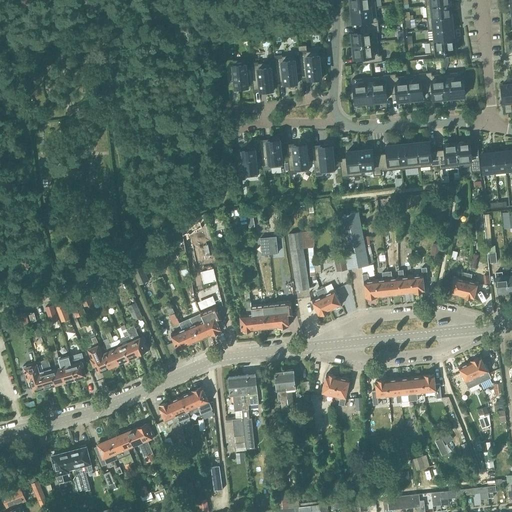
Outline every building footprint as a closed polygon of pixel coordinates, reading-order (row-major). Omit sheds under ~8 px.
[(350,0),(351,10),(376,7),(375,0),(350,0)] [(452,3),(426,6),(427,18),(452,15),(453,15),(452,3)] [(376,7),(351,10),(353,22),(359,22),(359,27),(379,25),(378,19),(377,19),(376,7)] [(452,15),(427,18),(429,30),(453,27),(452,15)] [(360,33),(352,34),(353,46),(378,43),(377,32),(380,31),(379,25),(359,27),(360,33)] [(453,27),(429,30),(429,31),(434,30),(435,41),(430,41),(430,42),(454,39),(453,27)] [(454,39),(430,42),(431,54),(456,52),(454,39)] [(379,55),(378,43),(353,46),(355,58),(363,57),(363,63),(383,61),(382,55),(379,55)] [(319,50),(300,52),(302,74),(302,80),(302,82),(303,82),(303,81),(314,79),(314,80),(322,79),(322,76),(325,76),(324,69),(321,69),(319,50)] [(279,87),(278,85),(290,84),(290,85),(298,84),(297,81),(297,74),(295,55),(275,57),(278,87),(279,87)] [(230,91),(229,90),(241,88),(241,89),(249,88),(246,59),(226,61),(229,91),(230,91)] [(271,62),(251,64),(254,94),(255,94),(254,93),(266,91),(266,92),(274,91),(271,62)] [(426,72),(419,73),(419,74),(408,75),(411,100),(423,99),(422,93),(428,92),(426,72)] [(432,75),(432,72),(426,72),(428,92),(433,92),(434,100),(446,98),(444,73),(432,75)] [(462,72),(444,73),(446,98),(465,96),(462,72)] [(396,76),(396,73),(390,74),(392,94),(397,93),(398,101),(411,100),(408,75),(396,76)] [(390,74),(383,75),(383,76),(372,77),(375,102),(387,101),(386,94),(392,94),(390,74)] [(372,77),(354,79),(356,98),(356,104),(362,103),(375,102),(372,77)] [(511,102),(511,83),(502,85),(505,113),(511,112),(511,104),(511,102)] [(260,138),(263,159),(263,166),(263,168),(283,166),(280,137),(272,138),(272,139),(273,139),(273,140),(261,142),(261,138),(260,138)] [(287,143),(288,156),(289,163),(289,170),(290,173),(309,171),(306,141),(298,142),(298,143),(299,143),(299,145),(287,146),(287,142),(287,143)] [(431,151),(430,141),(417,142),(420,167),(439,165),(440,169),(438,150),(431,151)] [(470,141),(457,142),(460,167),(472,166),(472,172),(481,171),(479,155),(471,156),(470,141)] [(420,167),(417,142),(399,144),(402,169),(420,167)] [(445,143),(446,149),(438,150),(440,169),(460,167),(457,142),(445,143)] [(313,144),(313,153),(314,161),(316,174),(335,172),(332,143),(324,144),(325,144),(325,146),(313,147),(313,144)] [(399,144),(387,145),(388,153),(380,154),(382,171),(402,169),(399,144)] [(236,148),(237,163),(239,178),(258,176),(255,147),(247,148),(248,148),(248,150),(236,151),(236,148)] [(373,155),(372,149),(360,150),(362,175),(363,175),(362,170),(373,169),(374,176),(382,175),(382,171),(380,154),(373,155)] [(360,150),(347,152),(348,158),(340,158),(342,177),(362,175),(360,150)] [(504,151),(493,152),(495,172),(506,170),(504,151)] [(484,173),(495,172),(493,153),(482,154),(484,173)] [(349,269),(350,269),(370,265),(369,264),(368,254),(359,211),(338,216),(349,269)] [(511,211),(503,212),(504,229),(511,227),(511,211)] [(478,231),(484,230),(483,214),(476,215),(478,231)] [(215,230),(224,228),(222,218),(213,221),(215,230)] [(200,219),(183,226),(184,235),(204,227),(200,219)] [(300,232),(289,233),(297,291),(308,289),(300,232)] [(262,257),(270,256),(268,240),(260,241),(262,257)] [(268,240),(270,256),(278,256),(276,240),(268,240)] [(431,256),(439,258),(441,244),(433,243),(431,256)] [(338,271),(347,270),(344,257),(335,258),(338,271)] [(139,285),(149,280),(142,265),(132,270),(139,285)] [(217,279),(214,267),(201,271),(204,282),(217,279)] [(423,275),(412,276),(414,293),(426,291),(424,282),(429,281),(427,267),(422,268),(423,275)] [(77,279),(75,270),(58,274),(61,284),(77,279)] [(414,293),(412,276),(405,277),(404,271),(404,270),(400,270),(399,270),(400,277),(402,294),(414,293)] [(402,294),(400,277),(393,278),(392,272),(392,271),(388,272),(390,295),(402,294)] [(379,297),(390,295),(388,272),(384,272),(383,272),(384,279),(377,280),(379,297)] [(463,296),(468,273),(465,272),(464,272),(462,278),(455,276),(453,285),(451,293),(463,296)] [(510,292),(508,276),(502,277),(502,272),(496,273),(499,293),(510,292)] [(468,273),(463,296),(474,299),(476,291),(477,291),(479,283),(471,281),(473,274),(468,273)] [(379,297),(377,280),(370,281),(369,274),(363,274),(365,288),(366,288),(367,298),(379,297)] [(98,287),(103,297),(111,293),(106,284),(98,287)] [(95,285),(87,288),(89,293),(97,290),(95,285)] [(321,289),(331,310),(342,305),(338,297),(339,297),(335,289),(328,293),(325,286),(325,287),(321,289)] [(87,288),(78,291),(85,306),(93,303),(89,293),(87,288)] [(321,315),(331,310),(321,289),(317,290),(317,291),(320,297),(312,300),(316,308),(320,316),(321,315)] [(67,299),(75,317),(86,313),(78,295),(67,299)] [(202,300),(197,302),(200,308),(204,320),(211,335),(222,331),(219,324),(225,321),(222,312),(223,312),(222,308),(213,311),(215,315),(210,317),(205,306),(202,300)] [(62,301),(55,304),(62,320),(69,318),(62,301)] [(278,327),(290,326),(289,316),(293,316),(292,301),(275,303),(276,311),(278,327)] [(136,302),(128,306),(134,320),(143,317),(136,302)] [(50,321),(59,319),(54,303),(53,303),(45,306),(50,321)] [(275,303),(264,304),(264,312),(266,329),(278,327),(276,311),(275,303)] [(198,322),(193,324),(200,340),(211,335),(204,320),(200,308),(195,310),(197,316),(195,317),(198,322)] [(23,325),(29,323),(26,312),(20,313),(23,325)] [(253,313),(254,330),(266,329),(264,312),(253,313)] [(16,327),(23,325),(20,313),(13,315),(16,327)] [(180,324),(178,318),(175,313),(169,316),(174,326),(180,324)] [(242,331),(254,330),(253,313),(241,314),(242,331)] [(182,329),(189,345),(200,340),(193,324),(182,329)] [(127,329),(130,335),(134,345),(138,354),(148,350),(145,343),(147,342),(144,336),(140,338),(135,325),(127,329)] [(178,349),(189,345),(182,329),(172,334),(178,349)] [(115,341),(110,330),(106,332),(119,363),(129,359),(120,339),(115,341)] [(109,367),(119,363),(106,332),(102,334),(106,345),(101,347),(104,354),(109,367)] [(129,359),(138,354),(134,345),(130,335),(120,339),(129,359)] [(109,367),(104,354),(101,347),(96,336),(92,338),(95,346),(89,348),(94,358),(92,359),(95,365),(96,364),(99,371),(109,367)] [(72,364),(76,378),(86,375),(82,361),(78,349),(74,350),(78,363),(72,364)] [(66,381),(76,378),(72,364),(70,358),(64,360),(63,355),(59,357),(66,381)] [(55,384),(66,381),(59,357),(54,358),(57,368),(52,370),(52,369),(51,369),(55,384)] [(477,377),(479,382),(490,377),(487,370),(481,357),(474,360),(470,362),(477,377)] [(37,362),(40,372),(41,375),(44,387),(55,384),(51,369),(52,369),(49,358),(48,359),(37,362)] [(44,387),(41,375),(40,372),(37,362),(23,366),(25,374),(24,375),(28,387),(32,385),(34,390),(44,387)] [(469,387),(479,382),(477,377),(470,362),(459,367),(465,380),(466,380),(469,387)] [(288,399),(285,371),(285,370),(275,371),(277,390),(278,390),(279,400),(282,400),(284,416),(290,415),(288,399)] [(291,391),(291,389),(296,388),(294,370),(285,371),(288,399),(290,415),(292,435),(297,435),(293,398),(292,391),(291,391)] [(334,396),(339,376),(334,376),(334,375),(329,373),(329,374),(327,374),(325,384),(324,383),(320,400),(326,401),(327,394),(334,396)] [(239,376),(243,410),(250,409),(249,405),(259,404),(256,374),(239,376)] [(436,391),(437,398),(442,398),(440,383),(436,384),(435,374),(423,376),(425,393),(436,391)] [(234,395),(235,411),(243,410),(239,376),(229,377),(231,395),(234,395)] [(350,379),(349,379),(349,378),(344,377),(344,378),(339,376),(334,396),(346,398),(350,379)] [(418,393),(425,393),(423,376),(411,377),(414,401),(418,400),(418,393)] [(408,394),(409,401),(414,401),(411,377),(400,378),(402,395),(408,394)] [(388,379),(389,396),(391,410),(393,409),(402,408),(401,394),(400,378),(388,379)] [(378,397),(389,396),(388,379),(376,381),(377,390),(372,391),(373,405),(379,404),(378,397)] [(494,384),(496,397),(503,396),(501,383),(494,384)] [(192,391),(199,407),(210,402),(203,387),(192,391)] [(192,391),(181,396),(183,400),(188,412),(199,407),(192,391)] [(180,423),(191,419),(188,412),(183,400),(181,396),(170,401),(177,417),(180,423)] [(356,411),(363,410),(362,397),(355,398),(356,411)] [(166,421),(177,417),(170,401),(159,406),(166,421)] [(480,416),(489,413),(486,406),(478,409),(480,416)] [(197,414),(200,420),(199,420),(200,430),(205,430),(204,418),(201,412),(197,414)] [(480,418),(483,428),(490,426),(486,416),(480,418)] [(244,419),(245,435),(254,434),(255,434),(253,418),(244,419)] [(233,420),(235,436),(245,435),(244,419),(233,420)] [(169,429),(165,421),(158,424),(162,432),(169,429)] [(151,431),(148,424),(137,428),(151,461),(152,461),(153,463),(156,462),(150,446),(147,439),(155,436),(152,430),(151,431)] [(185,442),(184,436),(182,427),(178,429),(175,430),(181,444),(185,442)] [(151,461),(137,428),(128,432),(133,445),(139,443),(147,462),(151,461)] [(132,469),(136,467),(130,454),(128,447),(133,445),(128,432),(118,436),(126,455),(132,469)] [(442,437),(447,443),(453,439),(448,432),(442,437)] [(132,469),(126,455),(118,436),(108,440),(114,453),(117,459),(122,457),(128,471),(132,469)] [(474,445),(481,442),(478,436),(472,438),(474,445)] [(101,451),(101,452),(106,464),(117,459),(114,453),(108,440),(98,444),(101,451)] [(85,472),(85,469),(92,467),(91,463),(87,446),(75,449),(80,466),(83,479),(87,478),(86,471),(85,472)] [(83,479),(80,466),(75,449),(64,452),(68,469),(75,467),(77,474),(74,478),(76,487),(75,487),(76,491),(79,492),(80,495),(86,493),(83,479)] [(69,471),(68,469),(64,452),(53,455),(55,463),(54,463),(63,498),(75,495),(72,480),(65,482),(63,473),(69,471)] [(237,463),(245,462),(244,452),(236,453),(237,463)] [(417,470),(430,466),(426,455),(414,458),(417,470)] [(222,487),(219,465),(210,467),(213,482),(214,489),(222,487)] [(110,489),(116,487),(110,471),(103,474),(110,489)] [(373,484),(381,485),(383,475),(375,474),(373,484)] [(39,501),(45,499),(38,481),(32,483),(39,501)] [(185,497),(195,495),(192,482),(182,485),(185,497)] [(205,483),(207,498),(215,497),(214,489),(213,482),(205,483)] [(14,504),(20,502),(26,500),(21,488),(3,496),(8,507),(14,504)] [(169,499),(165,488),(155,492),(159,503),(169,499)] [(295,507),(299,507),(300,507),(298,490),(276,493),(278,509),(283,509),(289,508),(295,507)] [(449,499),(456,498),(456,496),(456,490),(448,491),(449,499)] [(42,507),(48,504),(45,499),(39,501),(42,507)] [(241,500),(241,510),(254,509),(254,501),(246,501),(245,500),(241,500)] [(359,506),(364,506),(365,506),(365,509),(368,509),(368,506),(367,500),(363,500),(359,501),(359,506)] [(118,504),(120,511),(124,511),(129,510),(125,501),(118,504)] [(355,507),(356,507),(359,506),(359,501),(355,501),(351,501),(352,507),(352,510),(355,510),(355,507)] [(24,511),(20,502),(14,504),(8,507),(10,511),(7,511),(24,511)]
